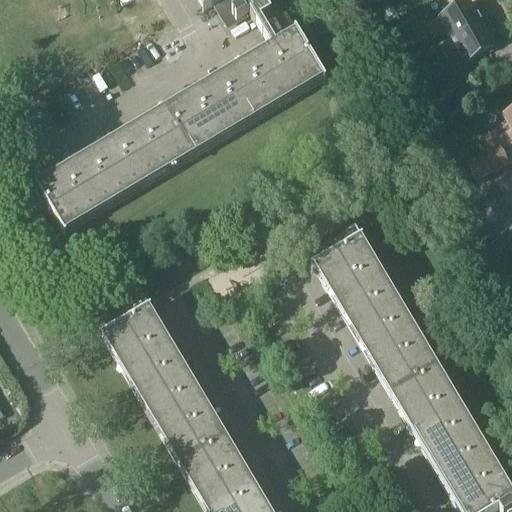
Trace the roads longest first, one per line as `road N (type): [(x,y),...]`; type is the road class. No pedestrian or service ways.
road 1 (unclassified): [(28,157),(201,60),(166,0)]
road 2 (residential): [(419,511),(289,289)]
road 3 (residential): [(292,511),(165,298)]
road 4 (residential): [(66,429),(0,308)]
